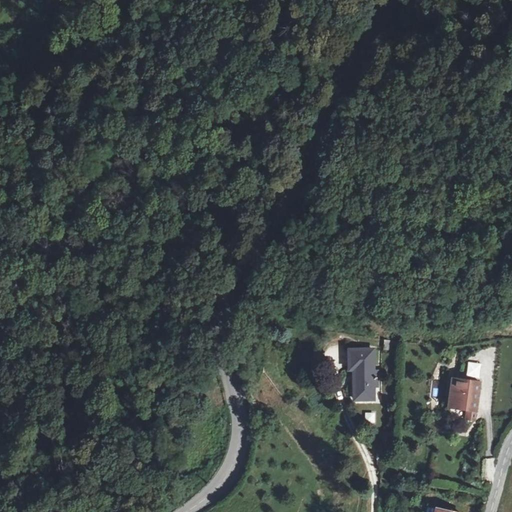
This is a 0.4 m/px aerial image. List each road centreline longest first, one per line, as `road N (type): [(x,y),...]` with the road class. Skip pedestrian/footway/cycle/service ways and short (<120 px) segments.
road 1 (tertiary): [(390,0),(228,298),(224,328),(238,441),(218,485),(186,511)]
road 2 (track): [(0,95),(150,0)]
road 3 (unknown): [(376,511),(371,467),(329,351)]
